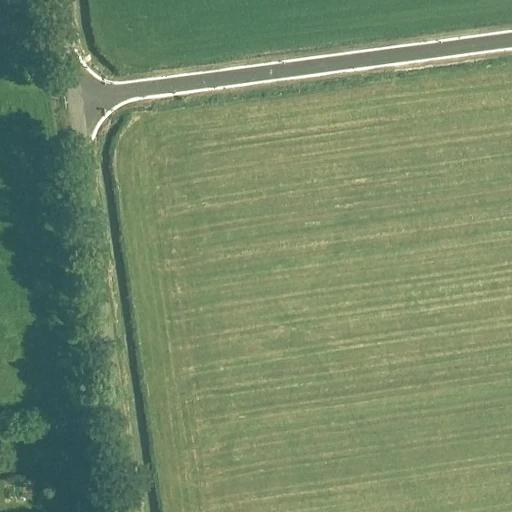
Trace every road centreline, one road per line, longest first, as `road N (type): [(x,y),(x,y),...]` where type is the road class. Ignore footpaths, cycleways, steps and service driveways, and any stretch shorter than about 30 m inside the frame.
road 1 (unclassified): [(74,102),(511,44)]
road 2 (unclassified): [(128,511),(74,102)]
